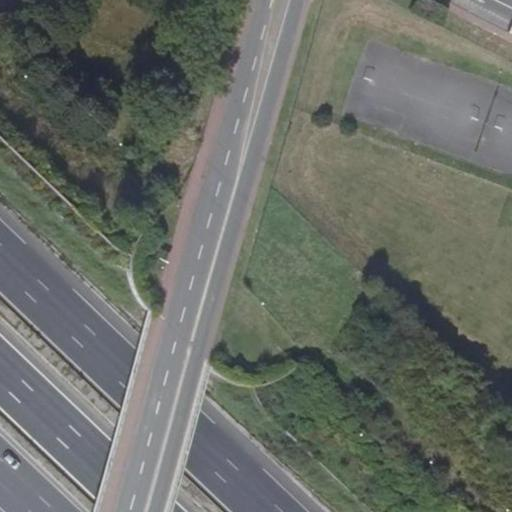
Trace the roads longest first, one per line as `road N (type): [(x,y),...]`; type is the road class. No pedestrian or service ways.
road 1 (secondary): [(150,511),(297,0)]
road 2 (secondary): [(263,0),(122,511)]
road 3 (trunk): [(270,511),(0,255)]
road 4 (motorway): [(151,511),(0,368)]
